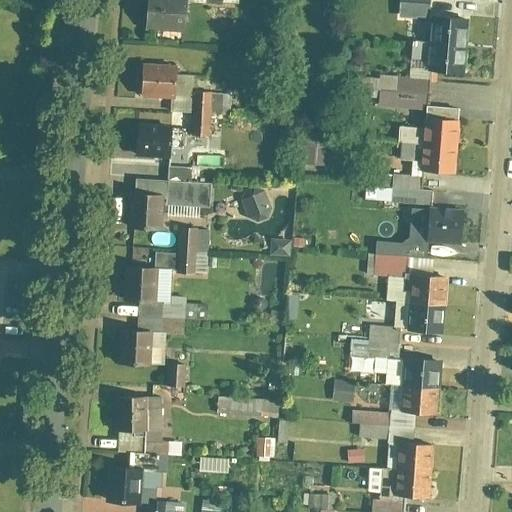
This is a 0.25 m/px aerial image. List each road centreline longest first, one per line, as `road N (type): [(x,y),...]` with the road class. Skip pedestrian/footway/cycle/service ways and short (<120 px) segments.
road 1 (tertiary): [(48,511),(80,0)]
road 2 (residential): [(462,511),(511,16)]
